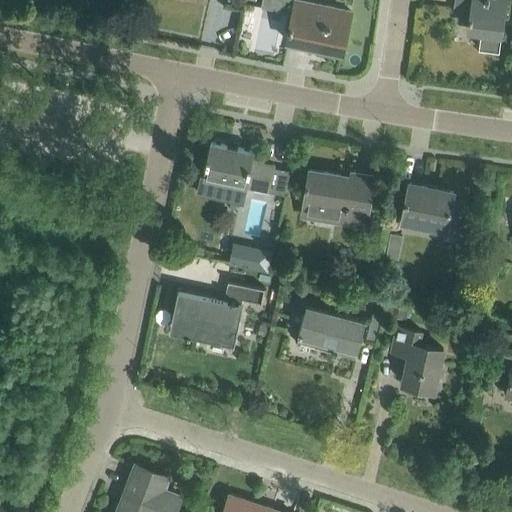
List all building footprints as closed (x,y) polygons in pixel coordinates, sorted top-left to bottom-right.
[(261,0),(260,7),(291,13),(286,40),(341,50),(349,10),(311,3),(310,7),(294,4),(294,0),(261,0)] [(471,0),(467,37),(480,39),(479,52),(500,54),(506,0),(471,0)] [(210,140),(199,193),(201,193),(201,191),(244,200),(246,186),(285,194),(290,169),(274,166),(275,164),(253,159),(255,150),(210,140)] [(311,168),(303,216),(365,226),(374,173),(352,170),(351,175),(311,168)] [(410,182),(402,220),(425,225),(426,220),(446,224),(443,237),(461,241),(468,206),(452,203),(454,191),(410,182)] [(232,251),(229,262),(268,271),(273,250),(250,244),(248,255),(232,251)] [(233,342),(242,302),(241,302),(243,295),(263,299),(265,288),(228,280),(224,300),(180,290),(171,329),(233,342)] [(291,306),(291,307),(305,311),(297,340),(333,349),(332,350),(356,356),(366,319),(307,304),(305,310),(291,306)] [(375,309),(368,337),(377,339),(384,311),(375,309)] [(397,324),(391,350),(408,353),(402,382),(434,389),(443,348),(418,343),(421,330),(397,324)] [(511,346),(502,344),(499,361),(511,363),(506,392),(511,393),(511,346)] [(135,463),(117,511),(174,511),(181,494),(164,488),(168,476),(135,463)] [(292,511),(274,506),(230,492),(223,511),(292,511)]
